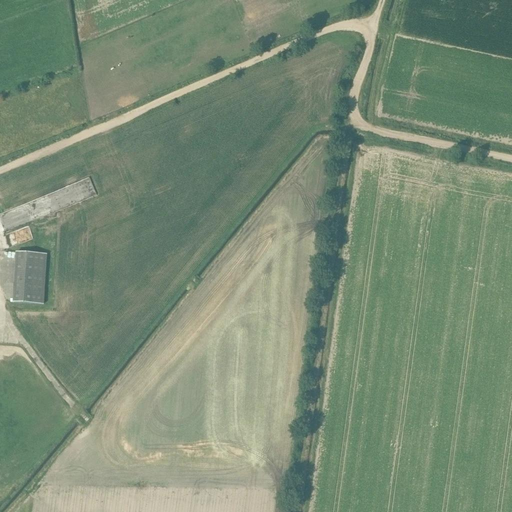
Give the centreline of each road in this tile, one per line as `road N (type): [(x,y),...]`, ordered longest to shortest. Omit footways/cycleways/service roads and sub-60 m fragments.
road 1 (track): [(0,169),(344,24),(372,37)]
road 2 (track): [(295,511),(355,119)]
road 3 (track): [(355,119),(511,158)]
road 4 (track): [(355,119),(351,89),(382,0)]
